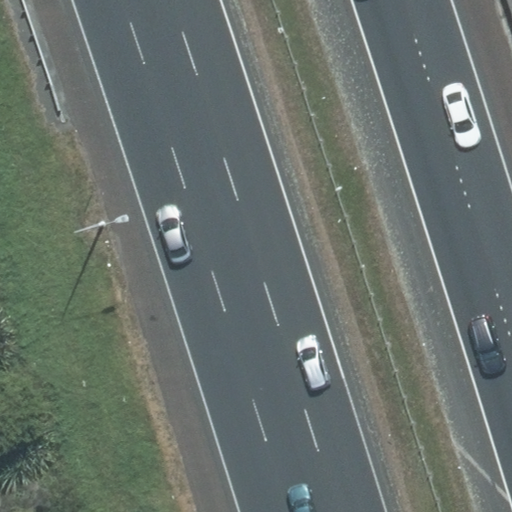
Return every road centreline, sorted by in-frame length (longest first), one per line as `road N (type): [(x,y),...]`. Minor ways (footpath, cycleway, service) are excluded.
road 1 (motorway): [(335,511),(164,0)]
road 2 (motorway): [(411,0),(511,329)]
